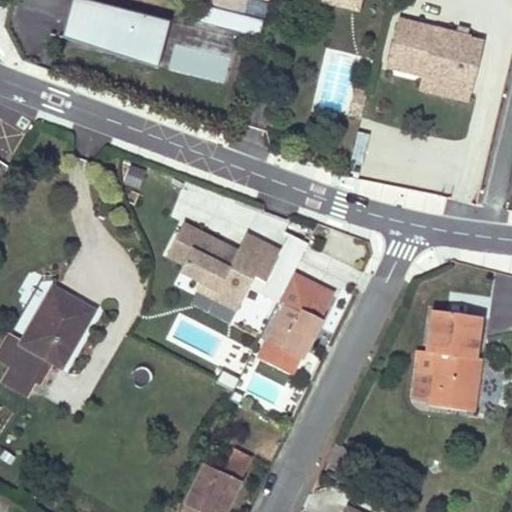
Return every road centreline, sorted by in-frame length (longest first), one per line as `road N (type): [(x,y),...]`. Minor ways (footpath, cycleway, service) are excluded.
road 1 (residential): [(412,224),(0,77)]
road 2 (residential): [(412,224),(273,511)]
